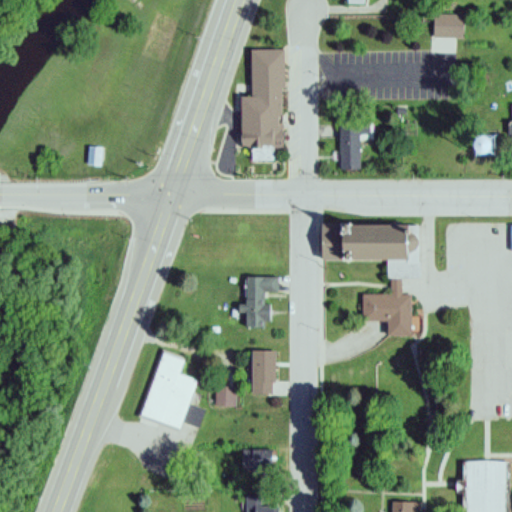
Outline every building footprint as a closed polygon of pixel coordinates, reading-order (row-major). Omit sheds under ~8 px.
[(430,16),(430,38),(458,38),(458,16),(430,16)] [(247,48),(247,93),(235,93),(235,145),(249,145),(249,162),(267,162),(267,145),(278,145),(278,48),(247,48)] [(333,122),(334,171),(354,170),(354,138),(366,137),(366,122),(333,122)] [(83,146),(83,164),(98,164),(98,146),(83,146)] [(329,225),(328,260),(419,262),(419,226),(329,225)] [(242,274),(242,302),(235,302),(235,312),(243,312),(242,325),(261,325),(261,319),(265,320),(265,304),(261,303),(260,292),(274,292),(273,274),(242,274)] [(358,292),(358,321),(383,321),(382,332),(416,334),(417,315),(409,315),(408,311),(415,309),(412,302),(407,306),(406,303),(411,300),(406,291),(397,291),(397,278),(386,278),(386,292),(358,292)] [(247,348),(246,393),(268,393),(269,348),(247,348)] [(157,349),(135,414),(175,428),(177,422),(194,429),(201,412),(184,405),(193,381),(175,374),(181,358),(157,349)] [(210,385),(210,406),(230,407),(230,385),(210,385)] [(255,414),(255,447),(276,447),(276,414),(255,414)] [(273,467),(268,453),(259,457),(264,470),(273,467)] [(461,455),(461,511),(510,511),(509,457),(461,455)] [(240,494),(240,511),(272,511),(272,508),(256,507),(256,493),(240,494)] [(387,499),(386,511),(410,511),(410,508),(416,509),(416,504),(409,503),(409,499),(387,499)]
